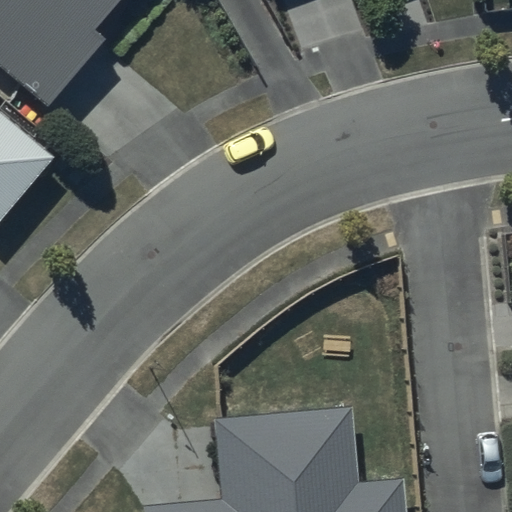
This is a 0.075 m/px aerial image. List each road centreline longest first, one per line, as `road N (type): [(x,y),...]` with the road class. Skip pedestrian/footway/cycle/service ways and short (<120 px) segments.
road 1 (residential): [(0,434),(102,311),(179,239),(258,185),(334,149),(431,127)]
road 2 (residential): [(431,127),(463,511)]
